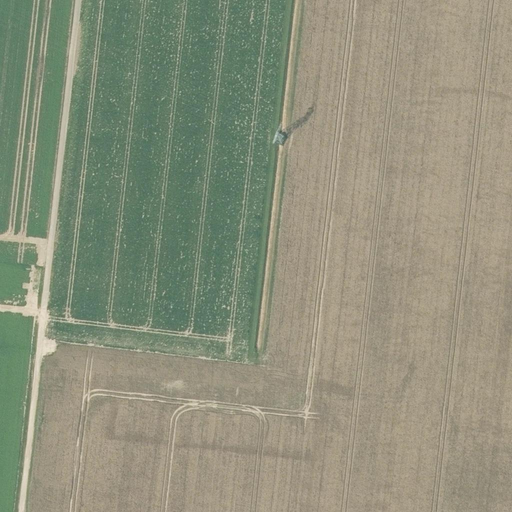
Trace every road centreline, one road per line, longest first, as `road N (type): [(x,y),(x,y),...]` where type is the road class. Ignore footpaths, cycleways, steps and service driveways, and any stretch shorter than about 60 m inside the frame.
road 1 (track): [(39,342),(260,367),(302,0)]
road 2 (track): [(20,511),(77,0)]
